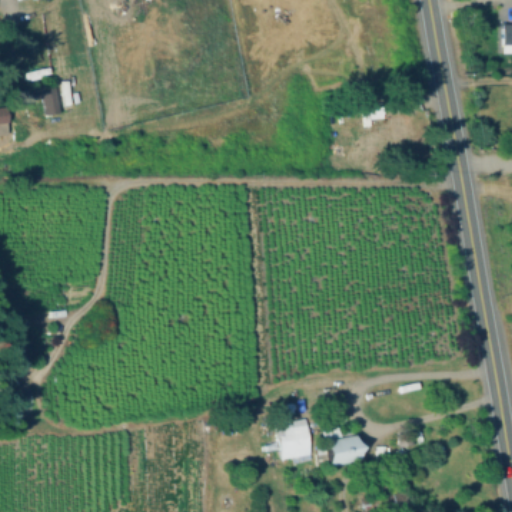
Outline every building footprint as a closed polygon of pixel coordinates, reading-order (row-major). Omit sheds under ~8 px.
[(511,49),(500,50),(499,29),(511,28),(511,49)] [(50,97),(18,102),(15,88),(48,83),(50,97)] [(0,105),(5,105),(9,133),(0,134),(0,105)] [(23,359),(14,361),(11,346),(20,344),(23,359)] [(302,419),(304,429),(305,429),(309,453),(310,458),(292,462),(291,456),(280,459),(278,449),(277,449),(272,426),(302,419)] [(335,426),(336,431),(350,428),(356,458),(326,464),(318,466),(314,448),(322,446),(319,429),(335,426)] [(401,511),(362,511),(360,497),(406,490),(408,507),(401,508),(401,511)]
